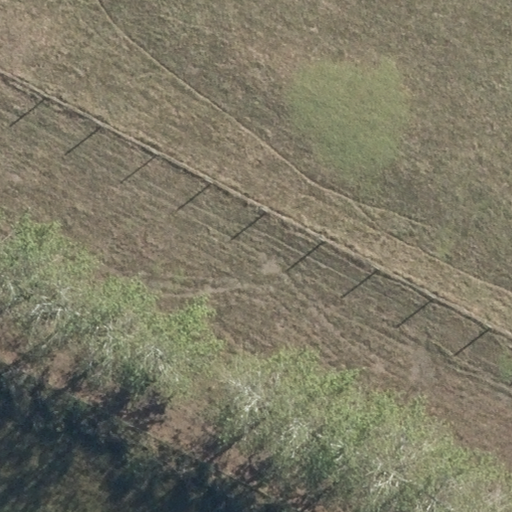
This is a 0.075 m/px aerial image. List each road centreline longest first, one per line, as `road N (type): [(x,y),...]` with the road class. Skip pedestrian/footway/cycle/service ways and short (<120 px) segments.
road 1 (unknown): [(0,182),(511,439)]
road 2 (unknown): [(83,226),(0,432)]
